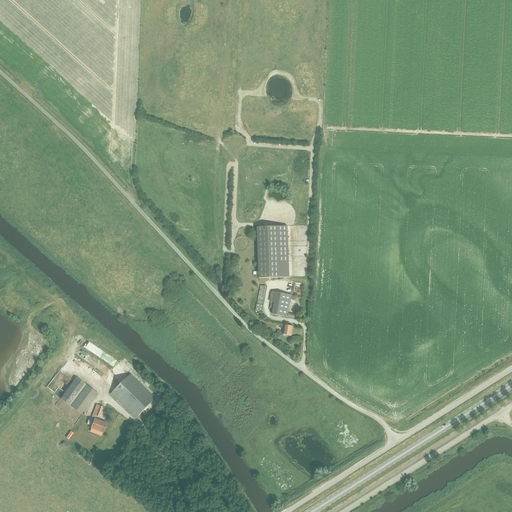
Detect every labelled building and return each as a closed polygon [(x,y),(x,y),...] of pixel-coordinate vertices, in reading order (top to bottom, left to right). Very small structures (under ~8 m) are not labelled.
[(257,227),(259,278),(289,277),(287,226),(257,227)] [(262,312),(263,305),(262,305),(265,286),(261,286),(256,311),(262,312)] [(287,313),(290,295),(276,292),(274,302),(271,302),(270,308),(273,308),(272,314),(297,319),(298,315),(287,313)] [(291,336),(293,326),(285,325),(283,332),(278,331),(277,333),(283,334),(291,336)] [(135,419),(156,399),(131,374),(110,394),(135,419)] [(60,399),(82,415),(98,394),(76,378),(60,399)] [(103,407),(99,406),(96,404),(91,417),(95,418),(95,416),(99,417),(103,407)] [(103,433),(106,423),(94,419),(90,428),(103,433)]
